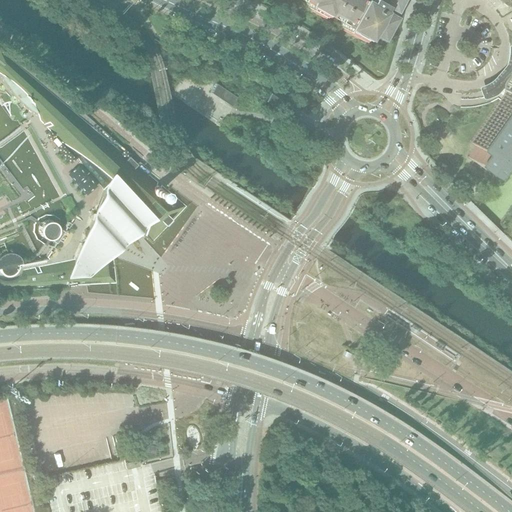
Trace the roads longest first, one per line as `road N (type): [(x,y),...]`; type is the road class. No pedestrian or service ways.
road 1 (primary): [(509,511),(386,423),(280,370),(126,335),(0,335)]
road 2 (primary): [(0,353),(122,352),(241,375),(349,421),(479,511)]
road 3 (primary): [(511,492),(425,427),(268,346)]
road 4 (residential): [(511,414),(290,273)]
road 5 (primary): [(253,338),(121,311),(0,313)]
road 6 (primary): [(0,371),(121,373),(239,395)]
road 7 (primary): [(257,402),(375,456),(451,511)]
road 8 (secondary): [(511,268),(395,148)]
road 9 (secondary): [(386,161),(511,271)]
road 10 (residential): [(332,87),(332,68),(318,57),(206,0)]
road 11 (unknown): [(267,414),(282,459),(342,511)]
road 12 (secondary): [(290,273),(358,167)]
road 13 (secondary): [(346,159),(278,265)]
road 14 (secondary): [(252,39),(345,119)]
